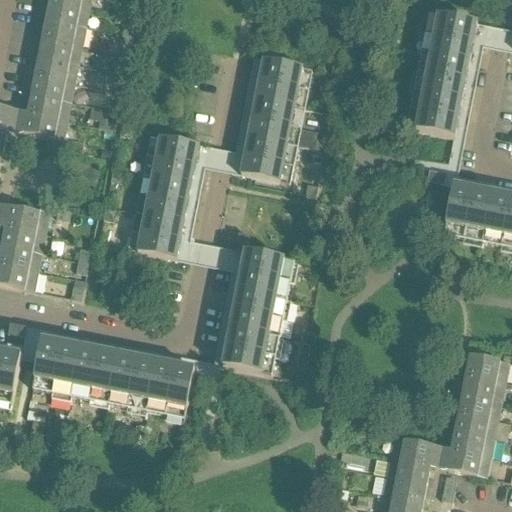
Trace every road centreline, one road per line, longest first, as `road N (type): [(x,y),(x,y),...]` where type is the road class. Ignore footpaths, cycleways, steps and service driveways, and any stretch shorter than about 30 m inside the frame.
road 1 (residential): [(240,67),(187,348),(0,311)]
road 2 (residential): [(511,172),(478,165),(510,0)]
